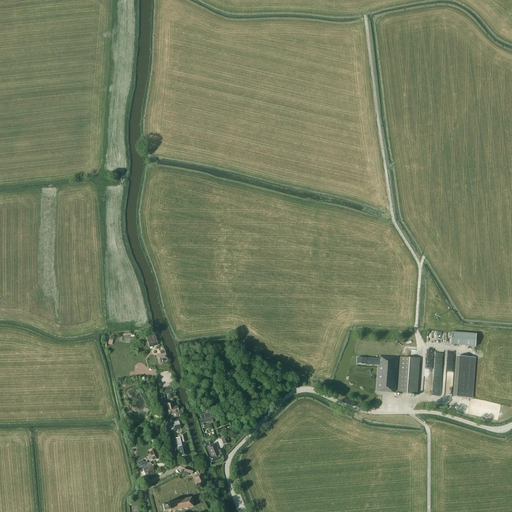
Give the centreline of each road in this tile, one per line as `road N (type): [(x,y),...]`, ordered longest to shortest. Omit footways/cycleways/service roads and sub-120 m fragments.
road 1 (tertiary): [(239,511),(229,456),(298,389),(368,411),(441,413),(489,428),(511,424)]
road 2 (residential): [(148,511),(146,484),(177,464),(151,370)]
